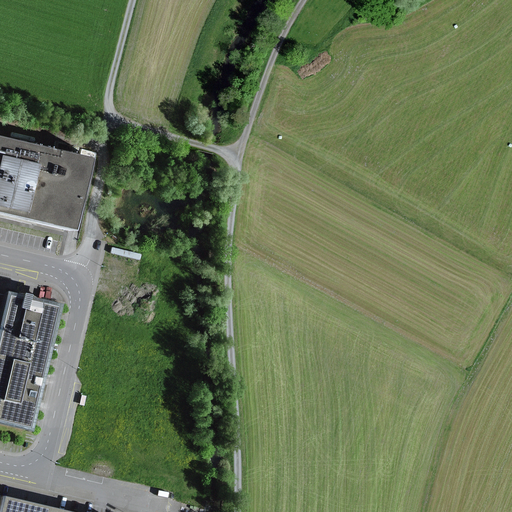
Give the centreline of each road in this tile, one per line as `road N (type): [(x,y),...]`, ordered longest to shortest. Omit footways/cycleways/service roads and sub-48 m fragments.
road 1 (track): [(241,511),(227,320),(231,185),(279,37),(305,0)]
road 2 (residential): [(60,389),(78,289),(57,268),(0,254)]
road 3 (track): [(111,117),(236,152)]
